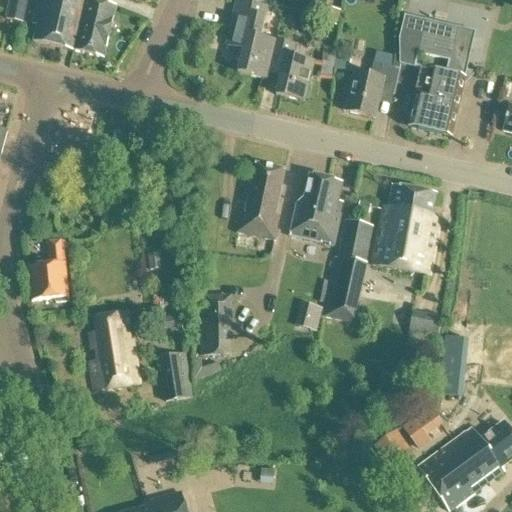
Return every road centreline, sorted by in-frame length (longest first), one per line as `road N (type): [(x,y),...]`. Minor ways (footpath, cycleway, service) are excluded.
road 1 (unclassified): [(144,102),(511,180)]
road 2 (unclassified): [(13,330),(2,255),(50,79)]
road 3 (unclassified): [(62,511),(13,330)]
